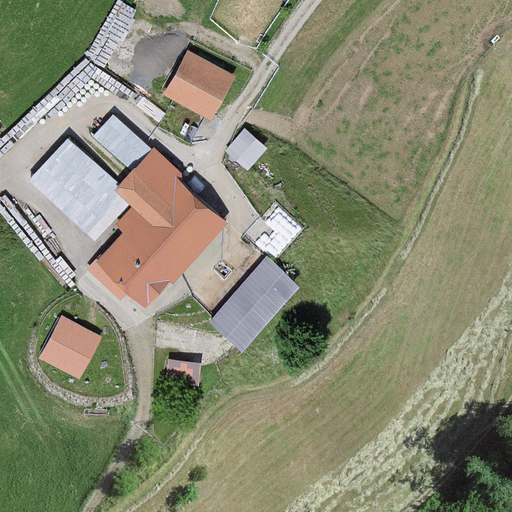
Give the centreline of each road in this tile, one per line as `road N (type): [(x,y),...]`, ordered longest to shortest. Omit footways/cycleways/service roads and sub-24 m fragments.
road 1 (track): [(0,189),(79,102),(99,94),(125,93),(217,138),(316,0)]
road 2 (track): [(6,189),(132,307),(145,363),(141,418),(95,511)]
